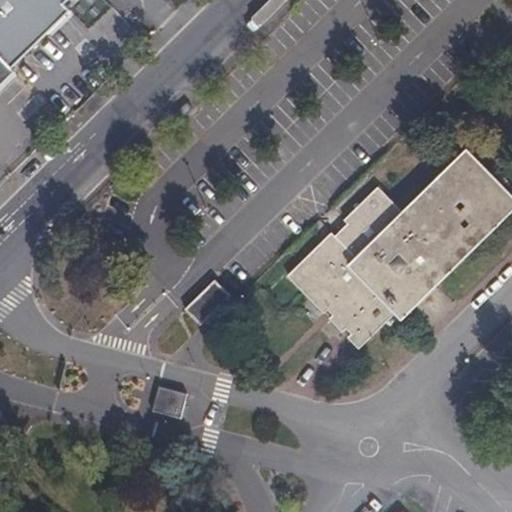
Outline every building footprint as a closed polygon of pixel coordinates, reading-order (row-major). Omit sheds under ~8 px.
[(65,0),(0,0),(0,60),(10,71),(57,25),(48,15),(61,4),(65,0)] [(70,12),(61,4),(48,15),(57,25),(70,12)] [(0,80),(10,71),(0,60),(0,80)] [(351,226),(338,239),(332,233),(289,276),(325,314),(330,309),(335,314),(331,319),(344,333),(349,328),(354,333),(349,338),(360,349),(397,313),(403,320),(511,213),(511,193),(468,149),(403,212),(379,187),(345,220),(351,226)] [(201,326),(230,297),(215,281),(186,309),(201,326)] [(184,416),(189,393),(163,386),(156,409),(184,416)]
